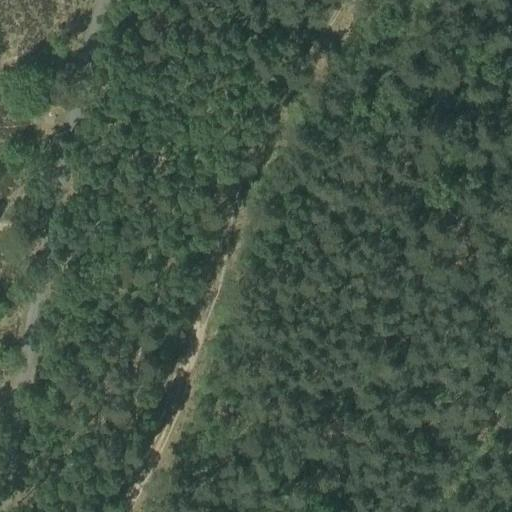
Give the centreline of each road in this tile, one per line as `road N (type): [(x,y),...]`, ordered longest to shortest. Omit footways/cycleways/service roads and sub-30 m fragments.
road 1 (unknown): [(145,511),(202,385),(252,182),(343,0)]
road 2 (track): [(0,504),(101,0)]
